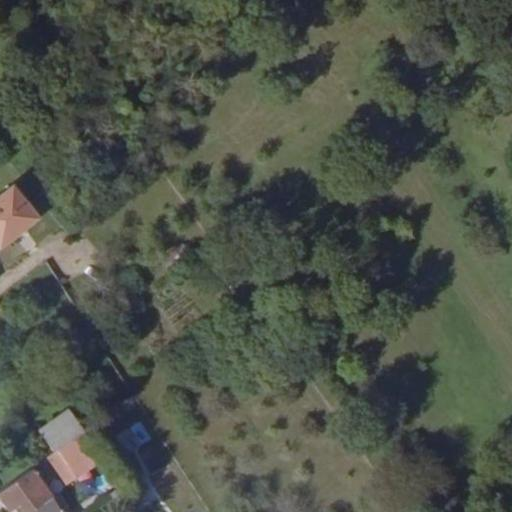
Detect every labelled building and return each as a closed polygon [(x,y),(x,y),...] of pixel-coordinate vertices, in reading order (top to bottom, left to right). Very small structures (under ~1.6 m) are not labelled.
[(0,245),(34,216),(10,188),(0,196),(0,245)] [(59,445),(83,427),(70,407),(46,425),(59,445)] [(83,427),(59,445),(75,467),(90,457),(85,449),(94,443),(83,427)] [(75,467),(59,445),(43,457),(52,470),(57,467),(65,479),(77,471),(75,467)] [(23,510),(46,493),(29,468),(0,489),(0,491),(11,506),(16,502),(23,510)] [(60,511),(46,493),(23,510),(20,511),(60,511)]
